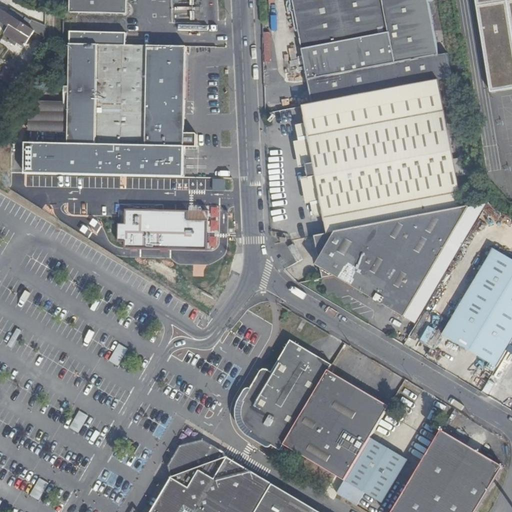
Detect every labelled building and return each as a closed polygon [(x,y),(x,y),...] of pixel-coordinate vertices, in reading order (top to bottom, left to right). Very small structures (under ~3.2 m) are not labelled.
[(126,0),(70,0),(70,14),(126,16),(126,0)] [(197,23),(196,0),(173,0),(174,23),(197,23)] [(327,75),(332,100),(451,78),(447,52),(439,54),(428,0),(293,0),(308,79),(327,75)] [(511,0),(476,0),(491,93),(511,89),(511,0)] [(6,35),(12,38),(19,42),(25,46),(34,31),(28,27),(8,14),(0,10),(0,9),(0,19),(11,27),(6,35)] [(28,27),(31,22),(11,9),(8,14),(28,27)] [(44,30),(31,22),(28,27),(34,31),(41,35),(44,30)] [(15,49),(19,42),(12,38),(8,44),(15,49)] [(67,133),(67,144),(185,147),(197,148),(198,134),(185,134),(186,47),(69,45),(68,103),(67,133)] [(0,70),(0,79),(19,91),(25,81),(6,68),(3,73),(0,70)] [(308,79),(313,104),(332,100),(327,75),(308,79)] [(309,137),(309,139),(445,114),(439,82),(303,107),(306,124),(309,137)] [(42,132),(43,102),(28,101),(27,132),(42,132)] [(58,102),(43,102),(42,132),(57,133),(58,102)] [(68,103),(58,102),(57,133),(67,133),(68,103)] [(324,216),(324,219),(460,194),(457,178),(454,161),(445,114),(309,139),(314,165),(316,176),(324,216)] [(309,137),(306,124),(297,126),(300,139),(309,137)] [(232,131),(221,131),(221,146),(231,147),(232,131)] [(300,168),(314,165),(309,139),(295,143),(300,168)] [(185,147),(67,144),(24,143),(24,175),(185,178),(185,147)] [(467,158),(454,161),(457,178),(468,176),(467,158)] [(324,216),(316,176),(302,179),(307,204),(312,204),(314,218),(324,216)] [(337,233),(463,208),(460,194),(324,219),(327,234),(337,233)] [(469,207),(463,208),(337,233),(327,234),(316,236),(320,260),(317,265),(322,267),(324,278),(335,276),(405,317),(417,324),(489,203),(469,207)] [(210,266),(211,225),(53,224),(150,274),(152,272),(152,256),(157,256),(160,250),(186,251),(186,265),(210,266)] [(309,243),(309,254),(317,253),(316,243),(309,243)] [(289,247),(297,262),(302,259),(293,244),(289,247)] [(498,366),(511,342),(511,259),(496,250),(445,335),(498,366)] [(205,289),(210,293),(219,281),(214,277),(205,289)] [(433,349),(443,333),(430,325),(421,341),(433,349)] [(253,438),(252,439),(255,442),(257,442),(279,456),(285,445),(329,372),(333,365),(308,350),(292,341),(273,373),(270,371),(268,370),(266,370),(264,371),(263,371),(262,372),(253,387),(241,407),(242,408),(240,415),(240,420),(242,425),(244,429),(246,434),(253,438)] [(118,345),(111,362),(121,366),(128,348),(118,345)] [(345,481),(371,438),(389,408),(329,372),(285,445),(345,481)] [(71,429),(80,433),(88,414),(79,410),(71,429)] [(504,467),(443,430),(439,437),(394,511),(477,511),(478,511),(504,467)] [(409,460),(371,438),(345,481),(383,504),(409,460)] [(318,511),(273,485),(227,457),(226,453),(203,440),(182,444),(170,465),(174,477),(152,511),(318,511)] [(41,499),(48,482),(38,478),(32,496),(41,499)] [(338,494),(351,502),(356,494),(343,486),(338,494)]
